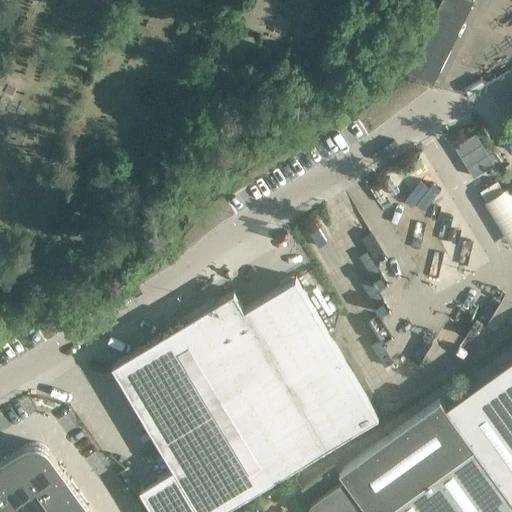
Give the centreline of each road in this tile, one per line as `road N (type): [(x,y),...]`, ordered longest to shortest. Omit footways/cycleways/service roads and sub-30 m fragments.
road 1 (unclassified): [(0,384),(151,297),(264,209),(447,99)]
road 2 (unknown): [(427,112),(490,229),(494,249),(473,290),(425,296),(412,287),(341,165)]
